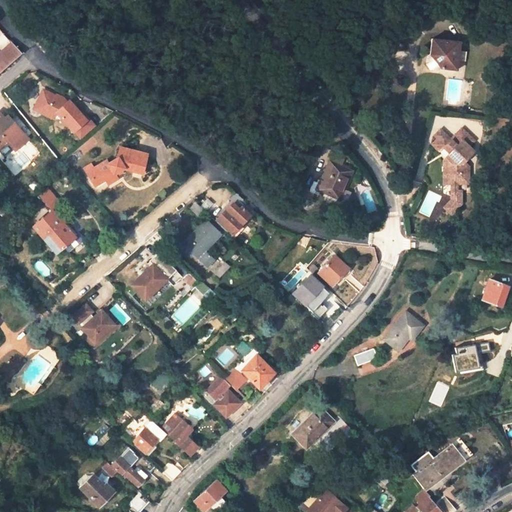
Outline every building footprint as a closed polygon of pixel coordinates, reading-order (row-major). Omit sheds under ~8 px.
[(441,54),(452,66),(453,67),(467,68),(470,40),(442,37),(441,53),(441,54)] [(11,43),(0,52),(0,72),(20,54),(11,43)] [(437,63),(442,68),(449,69),(452,66),(441,54),(438,56),(437,63)] [(63,100),(43,89),(35,105),(43,109),(41,113),(51,118),(55,113),(72,132),(74,131),(80,138),(92,127),(69,101),(66,104),(63,100)] [(43,109),(35,105),(33,108),(41,113),(43,109)] [(0,149),(8,142),(15,150),(27,139),(7,116),(4,119),(0,114),(0,149)] [(452,136),(440,126),(435,133),(438,135),(433,141),(441,148),(444,145),(448,148),(448,151),(445,155),(447,172),(455,172),(455,180),(464,179),(473,179),(472,162),(467,158),(476,147),(470,142),(475,136),(461,125),(452,136)] [(318,156),(322,142),(319,141),(314,139),(311,154),(318,156)] [(8,142),(0,149),(0,153),(4,159),(15,150),(8,142)] [(113,175),(123,169),(141,173),(146,154),(120,148),(117,158),(106,164),(105,161),(94,168),(86,172),(94,186),(105,180),(108,184),(116,179),(113,175)] [(317,189),(339,199),(351,171),(340,166),(343,159),(333,155),(330,162),(329,161),(317,189)] [(90,162),(83,167),(86,172),(94,168),(90,162)] [(455,172),(447,172),(447,180),(455,180),(455,172)] [(464,179),(455,180),(456,188),(465,187),(464,179)] [(465,201),(465,187),(456,188),(457,196),(450,205),(457,211),(465,201)] [(234,204),(240,198),(235,193),(229,199),(234,204)] [(79,236),(65,220),(67,218),(62,212),(67,207),(59,197),(54,202),(55,204),(47,212),(48,214),(33,227),(55,253),(64,246),(67,249),(79,239),(79,236)] [(230,206),(223,213),(230,219),(236,213),(230,206)] [(236,213),(230,219),(223,213),(215,222),(230,236),(249,216),(241,208),(236,213)] [(204,251),(220,235),(205,220),(183,244),(207,266),(213,260),(204,251)] [(173,268),(158,253),(149,262),(152,265),(131,286),(145,301),(167,280),(165,277),(173,268)] [(334,256),(318,273),(331,285),(347,268),(334,256)] [(223,261),(213,273),(219,278),(229,267),(223,261)] [(181,276),(173,268),(165,277),(167,280),(172,285),(181,276)] [(329,293),(309,276),(293,293),(323,322),(329,316),(318,305),(329,293)] [(504,297),(507,287),(489,280),(481,299),(505,308),(508,299),(504,297)] [(85,305),(72,317),(78,324),(80,323),(83,327),(81,328),(86,334),(84,337),(91,345),(98,339),(101,342),(116,328),(108,319),(101,311),(93,318),(89,314),(91,312),(85,305)] [(397,350),(408,337),(411,340),(422,326),(405,312),(383,339),(397,350)] [(111,317),(108,319),(116,328),(119,325),(111,317)] [(101,342),(98,339),(91,345),(94,348),(101,342)] [(474,345),(452,349),(457,371),(478,367),(474,345)] [(358,366),(376,359),(373,349),(354,356),(358,366)] [(241,370),(258,387),(273,373),(256,356),(241,370)] [(190,363),(186,359),(181,363),(185,368),(190,363)] [(236,390),(246,381),(238,372),(228,382),(236,390)] [(207,391),(215,400),(217,397),(219,399),(214,405),(226,417),(240,403),(228,391),(222,396),(220,394),(228,386),(220,378),(207,391)] [(319,409),(293,434),(306,447),(332,422),(319,409)] [(126,415),(116,424),(122,430),(132,421),(126,415)] [(152,421),(133,442),(145,453),(163,432),(152,421)] [(170,435),(178,443),(176,444),(188,456),(196,447),(184,435),(190,430),(182,422),(170,435)] [(96,452),(104,443),(99,438),(91,447),(96,452)] [(451,444),(462,459),(471,452),(459,438),(451,444)] [(451,444),(433,458),(428,452),(410,466),(415,472),(412,474),(424,489),(462,459),(451,444)] [(384,446),(376,449),(378,454),(386,451),(384,446)] [(129,448),(111,467),(117,472),(124,478),(126,476),(137,487),(147,476),(141,470),(137,474),(124,462),(133,452),(129,448)] [(101,466),(112,477),(117,472),(111,467),(106,461),(101,466)] [(181,471),(170,461),(160,470),(172,481),(181,471)] [(385,473),(391,479),(396,474),(390,468),(385,473)] [(104,486),(93,476),(92,476),(88,476),(85,474),(75,484),(99,506),(113,491),(106,484),(104,486)] [(217,481),(194,502),(203,511),(226,491),(217,481)] [(137,490),(126,501),(137,511),(148,500),(137,490)] [(306,511),(307,511),(341,511),(345,507),(325,490),(306,511)] [(439,511),(427,498),(429,496),(424,490),(413,500),(418,506),(411,511),(439,511)]
